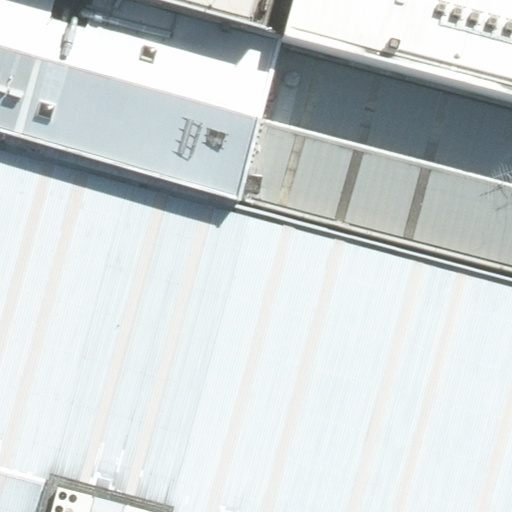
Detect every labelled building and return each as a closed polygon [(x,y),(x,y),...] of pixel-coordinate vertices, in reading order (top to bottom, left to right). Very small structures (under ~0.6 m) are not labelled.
[(273,37),(134,0),(0,0),(0,139),(237,207),(283,39),(273,37)] [(282,0),(134,0),(273,37),(282,0)] [(511,0),(293,0),(283,39),(511,100),(511,0)] [(511,100),(283,39),(237,207),(511,280),(511,100)] [(511,511),(511,280),(237,207),(0,139),(0,511),(511,511)]
